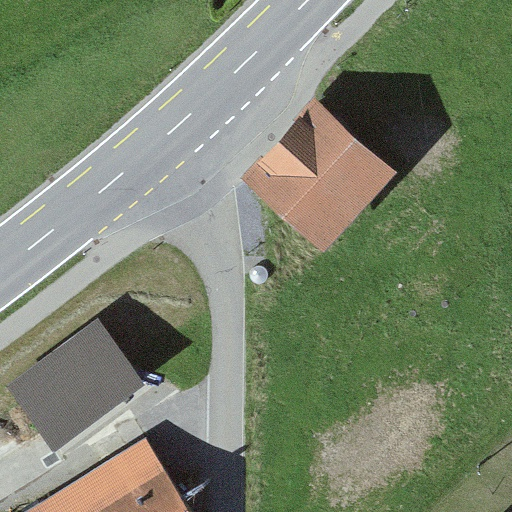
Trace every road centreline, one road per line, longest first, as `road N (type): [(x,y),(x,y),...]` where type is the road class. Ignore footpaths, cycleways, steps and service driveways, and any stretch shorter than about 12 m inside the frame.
road 1 (unclassified): [(156,149),(233,255),(226,511)]
road 2 (secondary): [(309,0),(156,149)]
road 3 (secondary): [(156,149),(0,274)]
